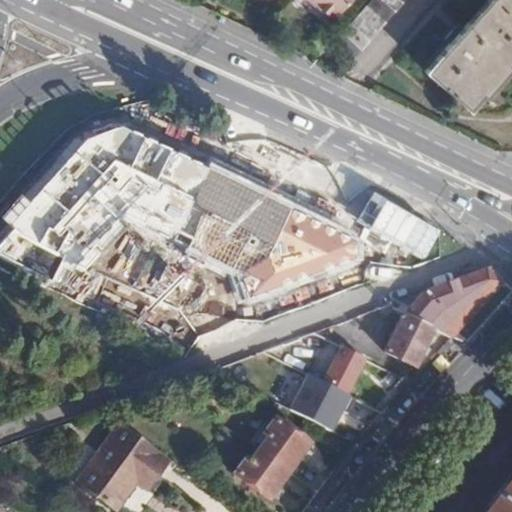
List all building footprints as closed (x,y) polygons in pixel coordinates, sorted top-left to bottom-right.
[(312,0),(332,18),(348,0),(312,0)] [(405,0),(373,0),(332,45),(351,62),(405,0)] [(511,0),(487,0),(422,73),(464,112),(477,98),(481,102),(509,70),(505,67),(511,59),(511,0)] [(204,116),(161,202),(198,219),(240,134),(204,116)] [(292,265),(309,273),(310,270),(352,185),(355,178),(314,158),(309,167),(240,134),(198,219),(204,223),(292,265)] [(352,185),(310,270),(331,280),(373,195),(352,185)] [(194,245),(203,226),(190,219),(180,239),(194,245)] [(263,318),(292,265),(204,223),(203,226),(194,245),(180,239),(171,256),(185,263),(178,276),(230,301),(256,314),(263,318)] [(188,316),(28,233),(10,267),(171,351),(188,316)] [(394,305),(387,307),(392,309),(403,316),(433,333),(449,341),(500,283),(483,272),(420,295),(408,312),(394,305)] [(319,284),(306,277),(299,291),(313,298),(319,284)] [(251,323),(256,314),(230,301),(225,311),(251,323)] [(433,333),(403,316),(384,351),(414,368),(433,333)] [(322,382),(348,395),(366,358),(340,346),(322,382)] [(256,370),(244,361),(213,372),(233,383),(256,370)] [(322,382),(308,375),(291,409),(334,431),(351,396),(348,395),(322,382)] [(270,439),(260,453),(290,475),(311,447),(277,421),(266,436),(270,439)] [(157,457),(159,454),(118,424),(74,484),(111,511),(115,511),(136,486),(146,493),(167,465),(157,457)] [(290,475),(260,453),(251,465),(247,462),(236,477),(270,502),(290,475)] [(511,511),(511,480),(486,511),(511,511)]
